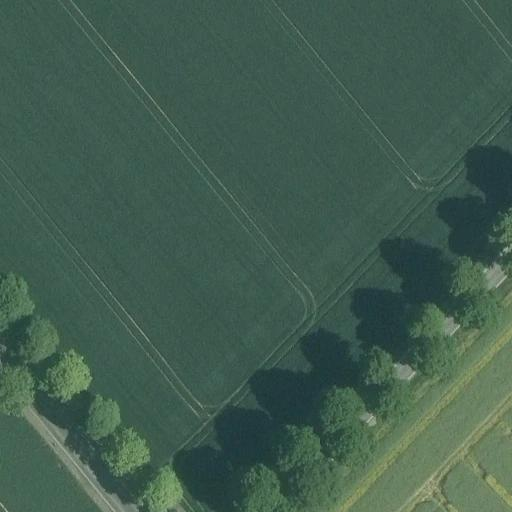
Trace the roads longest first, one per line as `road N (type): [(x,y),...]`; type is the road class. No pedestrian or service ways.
road 1 (tertiary): [(264,511),(511,261)]
road 2 (secondary): [(133,511),(0,348)]
